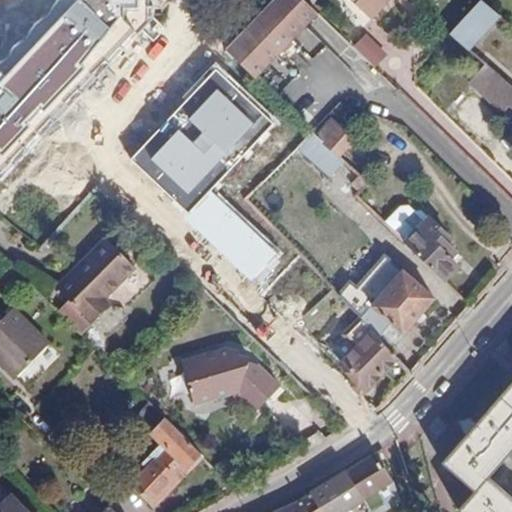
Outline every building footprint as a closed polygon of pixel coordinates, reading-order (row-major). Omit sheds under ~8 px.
[(273,0),(258,16),(230,48),(226,52),(255,79),(317,15),(318,14),(303,0),(273,0)] [(393,0),(352,0),(374,21),(393,0)] [(468,52),(500,16),(480,0),(449,35),(468,52)] [(367,34),(354,47),(376,68),(389,55),(367,34)] [(511,88),(485,66),(468,85),(511,122),(511,88)] [(255,122),(217,88),(189,119),(228,153),(255,122)] [(353,141),(331,121),(316,136),(338,156),(353,141)] [(216,163),(177,129),(150,160),(188,194),(216,163)] [(384,221),(406,243),(445,281),(459,267),(451,259),(457,252),(447,243),(451,238),(430,216),(428,217),(419,209),(412,210),(406,205),(399,206),(384,221)] [(106,239),(58,289),(94,324),(110,307),(103,300),(135,267),(106,239)] [(371,309),(355,293),(343,304),(361,322),(379,340),(392,325),(403,334),(433,300),(401,273),(371,309)] [(277,360),(296,340),(246,293),(227,312),(277,360)] [(51,345),(14,310),(0,325),(0,367),(16,382),(51,345)] [(364,391),(385,373),(399,386),(410,372),(388,350),(379,340),(361,322),(355,329),(366,340),(340,365),(364,391)] [(388,350),(403,334),(392,325),(379,340),(388,350)] [(242,394),(256,407),(279,383),(237,344),(181,362),(194,404),(231,392),(233,397),(242,394)] [(315,372),(312,387),(328,391),(331,375),(315,372)] [(511,384),(442,464),(474,492),(486,479),(511,449),(511,384)] [(130,484),(150,504),(201,454),(150,403),(135,418),(165,449),(130,484)] [(390,473),(380,463),(374,458),(345,473),(368,511),(373,511),(384,505),(376,494),(393,483),(390,473)] [(368,511),(345,473),(309,493),(320,511),(368,511)] [(106,498),(86,476),(79,478),(109,507),(106,498)] [(511,511),(511,501),(486,479),(474,492),(458,511),(459,511),(511,511)] [(320,511),(309,493),(272,511),(320,511)] [(0,508),(3,511),(1,511),(28,511),(10,494),(0,502),(0,508)]
